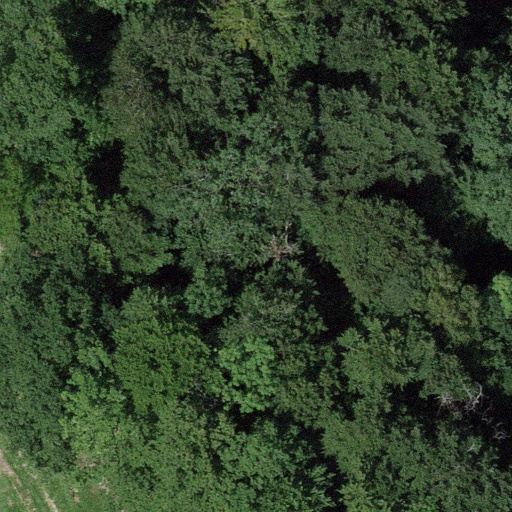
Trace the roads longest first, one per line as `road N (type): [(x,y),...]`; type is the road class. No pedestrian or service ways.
road 1 (track): [(0,265),(65,402),(134,511)]
road 2 (track): [(0,111),(47,61),(68,0)]
